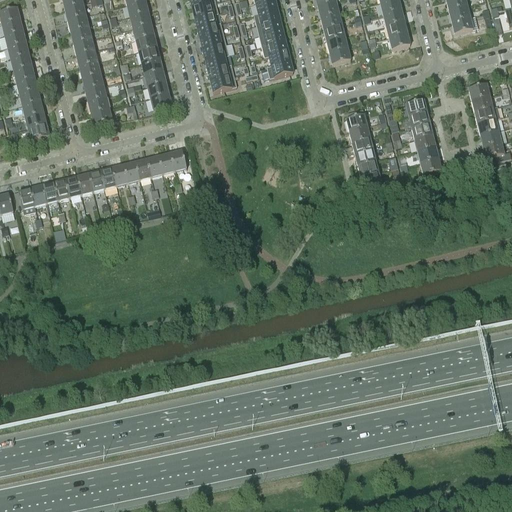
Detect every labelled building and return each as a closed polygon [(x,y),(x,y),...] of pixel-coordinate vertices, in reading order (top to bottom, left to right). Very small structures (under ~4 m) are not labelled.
[(62,0),(61,0),(64,12),(82,8),(80,0),(62,0)] [(143,0),(124,0),(127,9),(145,4),(143,0)] [(210,8),(208,0),(196,0),(189,2),(192,12),(210,8)] [(333,0),(314,0),(317,10),(335,5),(333,0)] [(463,0),(454,0),(445,2),(448,14),(466,10),(463,0)] [(398,2),(380,7),(383,18),(401,14),(398,2)] [(276,13),(274,3),(255,7),(258,18),(276,13)] [(145,4),(127,9),(129,21),(148,16),(145,4)] [(335,5),(317,10),(320,22),(338,17),(335,5)] [(215,6),(210,8),(192,12),(195,23),(213,18),(218,17),(215,6)] [(82,8),(64,12),(67,24),(85,19),(82,8)] [(466,10),(448,14),(451,26),(469,21),(466,10)] [(0,15),(0,22),(1,28),(20,24),(17,12),(0,15)] [(279,24),(276,13),(258,18),(253,19),(256,29),(279,24)] [(401,14),(383,18),(385,30),(404,25),(401,14)] [(148,16),(129,21),(132,32),(150,27),(148,16)] [(489,20),(488,16),(483,18),(484,24),(485,24),(487,32),(492,31),(489,20)] [(338,17),(320,22),(323,33),(341,28),(338,17)] [(216,28),(213,18),(195,23),(197,33),(216,28)] [(85,19),(67,24),(70,36),(88,31),(85,19)] [(469,21),(451,26),(454,38),(472,33),(469,21)] [(20,24),(1,28),(4,40),(22,35),(20,24)] [(282,34),(279,24),(256,29),(259,40),(282,34)] [(404,25),(385,30),(388,42),(406,37),(404,25)] [(150,27),(132,32),(135,44),(153,39),(150,27)] [(220,27),(216,28),(197,33),(200,44),(223,38),(220,27)] [(341,28),(323,33),(326,45),(344,40),(341,28)] [(88,31),(70,36),(73,47),(91,42),(88,31)] [(284,45),(282,34),(259,40),(261,50),(284,45)] [(22,35),(4,40),(7,51),(25,47),(22,35)] [(406,37),(388,42),(391,53),(409,49),(406,37)] [(226,48),(223,38),(200,44),(202,54),(226,48)] [(153,39),(135,44),(138,55),(156,51),(153,39)] [(344,40),(326,45),(329,56),(347,52),(344,40)] [(91,42),(73,47),(76,59),(94,54),(91,42)] [(287,55),(284,45),(261,50),(264,61),(268,60),(287,55)] [(25,47),(7,51),(10,63),(28,58),(25,47)] [(228,59),(226,48),(202,54),(205,65),(224,60),(228,59)] [(156,51),(138,55),(141,67),(159,63),(156,51)] [(347,52),(329,56),(332,68),(350,64),(347,52)] [(94,54),(76,59),(79,70),(97,66),(94,54)] [(290,66),(287,55),(268,60),(271,70),(290,66)] [(28,58),(10,63),(13,74),(31,70),(28,58)] [(226,70),(224,60),(205,65),(208,75),(226,70)] [(159,63),(141,67),(144,79),(162,74),(159,63)] [(97,66),(79,70),(82,82),(100,77),(97,66)] [(292,77),(290,66),(271,70),(266,71),(269,82),(292,77)] [(231,69),(226,70),(208,75),(210,86),(233,80),(231,69)] [(31,70),(13,74),(16,86),(34,82),(31,70)] [(162,74),(144,79),(147,90),(165,86),(162,74)] [(100,77),(82,82),(85,94),(103,89),(100,77)] [(236,91),(233,80),(210,86),(213,96),(236,91)] [(34,82),(16,86),(19,98),(37,93),(34,82)] [(165,86),(147,90),(150,102),(168,98),(165,86)] [(486,88),(468,92),(471,104),(489,100),(486,88)] [(103,89),(85,94),(88,106),(106,101),(103,89)] [(37,93),(19,98),(22,109),(40,105),(37,93)] [(397,96),(383,100),(384,107),(391,106),(390,103),(399,101),(397,96)] [(168,98),(150,102),(153,114),(171,110),(168,98)] [(489,100),(471,104),(474,116),(492,111),(489,100)] [(106,101),(88,106),(90,117),(109,113),(106,101)] [(405,108),(408,120),(426,115),(423,103),(405,108)] [(40,105),(22,109),(25,121),(43,117),(40,105)] [(492,111),(474,116),(477,127),(495,123),(499,122),(496,110),(492,111)] [(109,113),(90,117),(93,129),(112,125),(109,113)] [(426,115),(408,120),(411,132),(429,127),(426,115)] [(43,117),(25,121),(28,133),(46,128),(43,117)] [(384,117),(378,119),(380,127),(386,125),(385,122),(384,117)] [(345,123),(348,135),(367,130),(364,118),(345,123)] [(495,123),(477,127),(480,139),(498,135),(495,123)] [(429,127),(411,132),(414,143),(432,139),(429,127)] [(46,128),(28,133),(31,145),(49,140),(46,128)] [(367,130),(348,135),(351,146),(370,142),(367,130)] [(498,135),(480,139),(482,151),(501,146),(506,145),(503,133),(498,135)] [(432,139),(414,143),(417,155),(435,150),(432,139)] [(370,142),(351,146),(354,158),(372,154),(370,142)] [(501,146),(482,151),(485,163),(487,162),(489,168),(510,162),(508,157),(508,156),(503,157),(501,146)] [(435,150),(417,155),(420,166),(438,162),(435,150)] [(182,154),(170,157),(174,175),(186,172),(182,154)] [(372,154),(354,158),(357,170),(375,165),(372,154)] [(170,157),(158,160),(163,178),(174,175),(170,157)] [(158,160),(146,163),(151,181),(163,178),(158,160)] [(438,162),(420,166),(423,178),(441,174),(438,162)] [(146,163),(134,166),(139,184),(151,181),(146,163)] [(375,165),(357,170),(360,181),(378,177),(375,165)] [(134,166),(123,169),(127,187),(139,184),(134,166)] [(123,169),(112,172),(116,190),(127,187),(123,169)] [(112,172),(100,175),(104,193),(116,190),(112,172)] [(100,175),(88,178),(93,196),(104,193),(100,175)] [(378,177),(360,181),(363,193),(381,189),(378,177)] [(88,178),(76,181),(81,199),(93,196),(88,178)] [(76,181),(65,183),(69,202),(81,199),(76,181)] [(65,183),(53,186),(58,205),(69,202),(65,183)] [(53,186),(41,189),(46,207),(58,205),(53,186)] [(41,189),(30,192),(34,210),(46,207),(41,189)] [(22,213),(34,210),(30,192),(18,195),(22,213)] [(8,198),(0,199),(0,215),(1,219),(13,216),(8,198)] [(159,212),(152,214),(153,221),(160,220),(159,212)] [(123,220),(114,221),(115,229),(125,227),(123,220)] [(88,229),(81,231),(83,238),(89,236),(88,229)]
